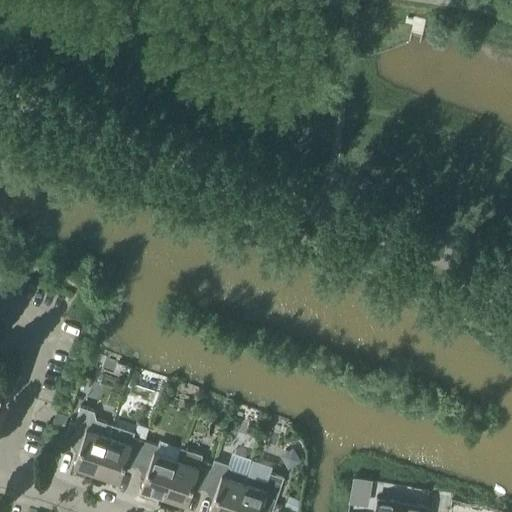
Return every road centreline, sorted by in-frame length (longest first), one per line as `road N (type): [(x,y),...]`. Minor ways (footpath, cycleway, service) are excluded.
road 1 (unclassified): [(511,286),(0,101)]
road 2 (residential): [(0,475),(41,344),(30,324),(0,313)]
